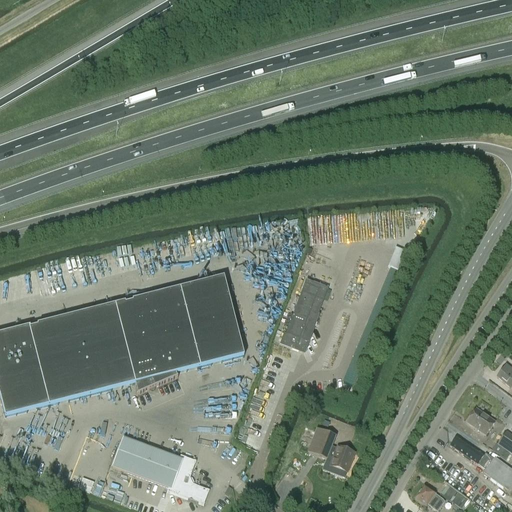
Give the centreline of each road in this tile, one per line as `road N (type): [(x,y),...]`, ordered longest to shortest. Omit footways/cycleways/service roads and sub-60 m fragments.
road 1 (motorway): [(0,198),(292,103),(511,48)]
road 2 (motorway): [(511,4),(203,84),(0,153)]
road 3 (motorway): [(0,230),(198,181),(324,162),(463,146),(511,155)]
road 4 (secondary): [(511,209),(467,286),(394,448)]
road 5 (unclassified): [(389,511),(511,319)]
road 6 (secondary): [(394,448),(511,276)]
road 7 (unknown): [(302,389),(331,338),(352,246),(371,243),(372,267)]
road 8 (motorway): [(166,0),(0,96)]
road 9 (unknown): [(302,389),(352,374),(372,267)]
